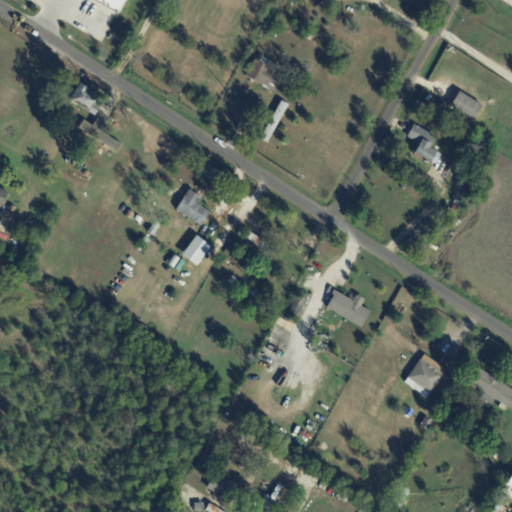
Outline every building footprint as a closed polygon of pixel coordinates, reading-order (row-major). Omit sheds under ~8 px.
[(75,0),(79,2),(71,18),(52,9),(56,2),(53,0),(75,0)] [(93,0),(92,3),(119,14),(125,0),(93,0)] [(309,30),(316,34),(312,42),(305,38),(309,30)] [(184,68),(194,74),(200,65),(189,58),(184,68)] [(254,81),(246,76),(256,60),(260,63),(264,58),(272,62),(269,67),(286,78),(276,95),(254,81)] [(101,99),(97,106),(101,109),(96,117),(70,102),(72,100),(71,99),(75,92),(76,93),(81,84),(91,90),(90,92),(101,99)] [(473,121),(482,106),(457,92),(449,107),(473,121)] [(262,140),(271,123),(266,120),(269,114),(274,117),(283,102),(290,106),(269,144),(262,140)] [(96,128),(123,146),(118,154),(80,129),(85,121),(96,128)] [(441,161),(438,166),(417,154),(422,145),(408,138),(415,125),(438,138),(434,145),(435,146),(433,149),(444,155),(441,161)] [(461,207),(455,204),(456,201),(454,200),(464,177),(478,183),(466,209),(461,207)] [(4,205),(2,208),(0,207),(0,188),(9,193),(4,205)] [(197,195),(203,200),(200,205),(212,213),(202,228),(177,211),(191,191),(197,195)] [(454,205),(451,212),(444,210),(447,202),(454,205)] [(156,223),(161,226),(157,232),(154,237),(149,233),(156,223)] [(250,232),(280,252),(277,258),(274,256),(272,258),(270,257),(272,255),(258,246),(256,249),(254,248),(256,245),(246,238),(250,232)] [(180,255),(195,266),(209,246),(194,236),(180,255)] [(145,237),(150,240),(146,246),(142,244),(145,237)] [(230,244),(235,248),(226,257),(227,258),(224,261),(219,256),(225,250),(224,249),(230,244)] [(220,265),(251,293),(246,298),(231,285),(230,285),(229,284),(230,283),(215,270),(220,265)] [(256,289),(262,295),(257,300),(251,294),(256,289)] [(337,314),(328,308),(337,292),(372,313),(362,329),(337,314)] [(290,314),(294,306),(291,304),(296,295),(301,298),(303,294),(309,297),(307,302),(306,301),(298,318),(290,314)] [(429,348),(430,348),(421,360),(384,333),(393,321),(429,348)] [(402,382),(426,398),(442,375),(418,359),(402,382)] [(476,367),(511,389),(511,407),(511,409),(507,406),(504,411),(499,408),(501,404),(495,400),(490,408),(480,402),(485,393),(467,382),(476,367)] [(438,399),(444,403),(440,409),(434,405),(438,399)] [(239,432),(272,454),(268,460),(235,439),(239,432)] [(238,450),(244,454),(241,459),(235,455),(238,450)] [(298,470),(300,471),(294,480),(285,473),(291,464),(298,470)] [(215,493),(208,490),(215,479),(233,489),(226,500),(215,493)] [(409,494),(406,498),(407,499),(406,501),(403,507),(402,506),(398,511),(392,511),(389,510),(403,486),(410,491),(409,494)] [(188,490),(197,494),(194,499),(185,495),(188,490)] [(277,505),(273,511),(266,511),(260,508),(265,499),(277,505)] [(204,510),(207,511),(223,511),(209,503),(204,510)]
